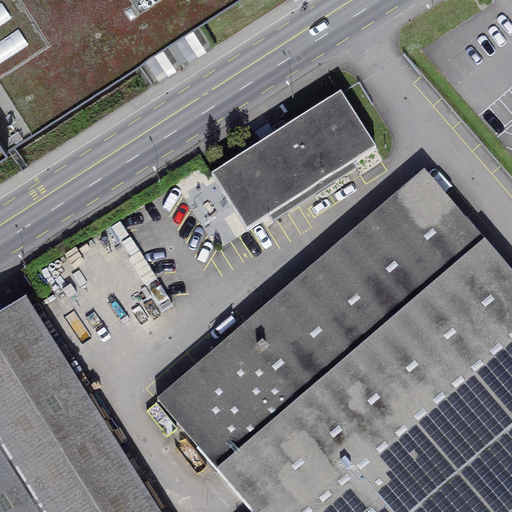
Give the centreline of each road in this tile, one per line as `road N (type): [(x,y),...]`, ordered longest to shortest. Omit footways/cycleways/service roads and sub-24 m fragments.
road 1 (unknown): [(180,511),(123,409),(129,365),(392,168),(408,146),(404,122),(347,19)]
road 2 (secondary): [(0,244),(378,0)]
